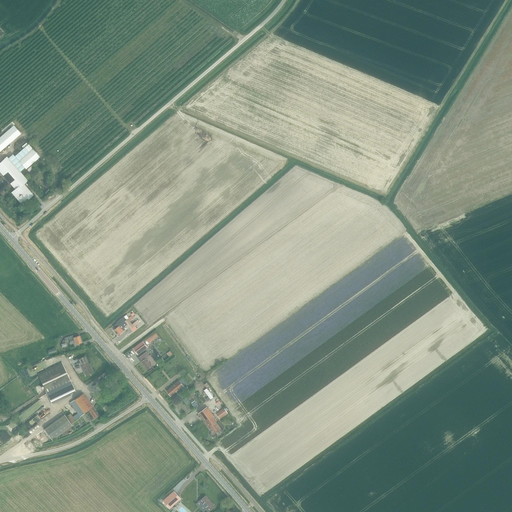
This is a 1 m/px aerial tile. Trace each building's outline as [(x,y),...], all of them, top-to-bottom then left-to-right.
[(0,136),(0,150),(20,134),(13,125),(0,136)] [(33,149),(19,161),(26,169),(40,158),(33,149)] [(28,182),(25,179),(6,158),(0,163),(0,171),(16,189),(15,190),(18,193),(15,195),(21,203),(24,200),(26,203),(33,197),(29,192),(28,193),(22,187),(28,182)] [(117,322),(112,326),(115,329),(113,330),(118,336),(123,331),(122,331),(124,329),(123,328),(127,325),(128,327),(129,326),(131,329),(139,322),(137,320),(132,324),(129,321),(133,318),(131,316),(127,319),(124,316),(117,322)] [(162,330),(151,336),(153,340),(164,334),(162,330)] [(69,340),(70,344),(75,343),(75,344),(82,342),(80,336),(73,338),(73,335),(64,338),(65,341),(69,340)] [(143,341),(133,348),(138,355),(148,347),(143,341)] [(141,362),(147,370),(156,363),(150,355),(149,355),(146,351),(138,358),(141,362)] [(85,375),(92,372),(85,356),(78,359),(79,362),(78,363),(79,366),(80,365),(85,375)] [(47,394),(71,382),(61,363),(37,375),(47,394)] [(171,396),(176,391),(177,392),(184,385),(179,380),(172,386),(167,391),(171,396)] [(55,402),(70,394),(67,387),(51,394),(55,402)] [(71,423),(88,410),(93,407),(83,393),(70,402),(77,412),(72,416),(64,406),(60,409),(64,414),(44,429),(52,440),(73,425),(71,423)] [(99,414),(93,407),(88,410),(89,411),(86,414),(90,421),(99,414)] [(214,434),(220,429),(215,422),(217,420),(207,407),(198,413),(214,434)] [(125,442),(140,428),(136,423),(121,437),(125,442)] [(189,485),(193,488),(200,481),(196,477),(189,485)] [(163,501),(169,509),(181,499),(174,491),(163,501)] [(207,511),(208,511),(214,506),(205,496),(198,501),(207,511)]
